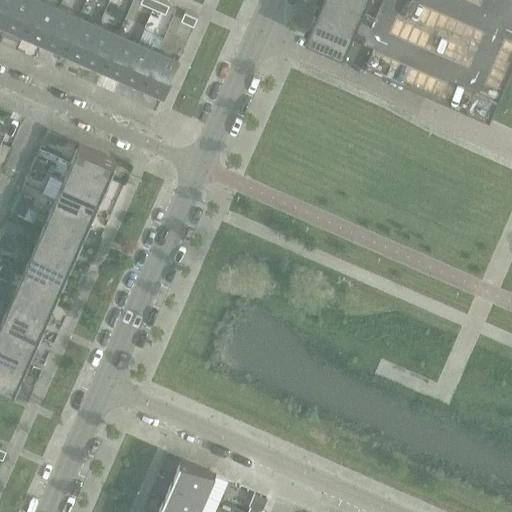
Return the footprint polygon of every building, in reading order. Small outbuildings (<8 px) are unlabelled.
[(0,0),(0,21),(5,23),(15,0),(0,0)] [(15,0),(5,23),(25,32),(39,0),(15,0)] [(45,0),(39,0),(25,32),(45,41),(60,6),(45,0)] [(155,0),(144,0),(142,5),(153,9),(157,1),(155,0)] [(511,0),(322,0),(321,5),(318,10),(311,27),(308,33),(307,35),(346,53),(491,117),(511,70),(511,0)] [(157,1),(153,9),(164,14),(168,5),(157,1)] [(60,6),(45,41),(65,50),(80,15),(60,6)] [(186,12),(181,22),(194,27),(198,17),(186,12)] [(80,15),(65,50),(84,58),(100,24),(80,15)] [(100,24),(84,58),(104,67),(119,32),(100,24)] [(119,32),(104,67),(124,76),(139,41),(119,32)] [(139,41),(124,76),(144,84),(159,50),(139,41)] [(159,50),(144,84),(164,93),(180,59),(159,50)] [(56,144),(60,135),(48,130),(44,139),(56,144)] [(0,166),(3,168),(12,146),(1,141),(0,143),(0,166)] [(117,160),(80,144),(72,162),(109,178),(117,160)] [(48,163),(36,158),(32,166),(44,171),(48,163)] [(101,197),(109,178),(72,162),(64,180),(101,197)] [(40,180),(44,171),(32,166),(28,174),(40,180)] [(94,214),(101,197),(64,180),(56,198),(94,214)] [(32,198),(20,193),(17,201),(28,207),(32,198)] [(94,214),(56,198),(48,215),(86,232),(94,214)] [(25,215),(28,207),(17,201),(13,210),(25,215)] [(79,249),(86,232),(48,215),(41,233),(79,249)] [(17,233),(5,228),(1,237),(13,242),(17,233)] [(71,267),(79,249),(41,233),(33,250),(71,267)] [(0,246),(9,250),(13,242),(1,237),(0,239),(0,246)] [(63,284),(71,267),(33,250),(25,268),(63,284)] [(63,284),(25,268),(17,285),(56,302),(63,284)] [(56,302),(17,285),(10,303),(48,320),(56,302)] [(40,337),(48,320),(10,303),(2,321),(40,337)] [(40,337),(2,321),(0,324),(0,340),(33,355),(40,337)] [(33,355),(0,340),(0,361),(25,373),(33,355)] [(25,373),(0,361),(0,384),(17,392),(25,373)] [(208,494),(217,474),(182,459),(173,479),(208,494)] [(193,511),(200,511),(208,494),(173,479),(164,499),(193,511)] [(193,511),(164,499),(158,511),(193,511)]
